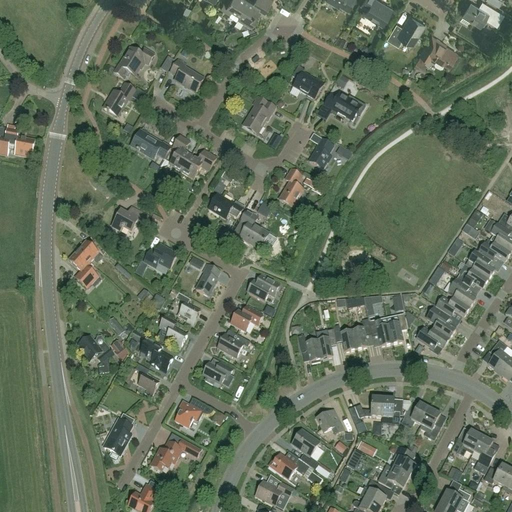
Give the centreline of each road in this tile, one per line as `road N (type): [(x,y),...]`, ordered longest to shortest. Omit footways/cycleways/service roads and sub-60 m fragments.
road 1 (secondary): [(68,452),(45,243),(64,99)]
road 2 (residential): [(255,435),(301,397),(345,376),(406,369),(454,380)]
road 3 (residential): [(178,384),(239,274),(162,231)]
road 4 (residential): [(198,132),(234,72),(290,22),(302,0)]
road 5 (residential): [(406,511),(473,387)]
